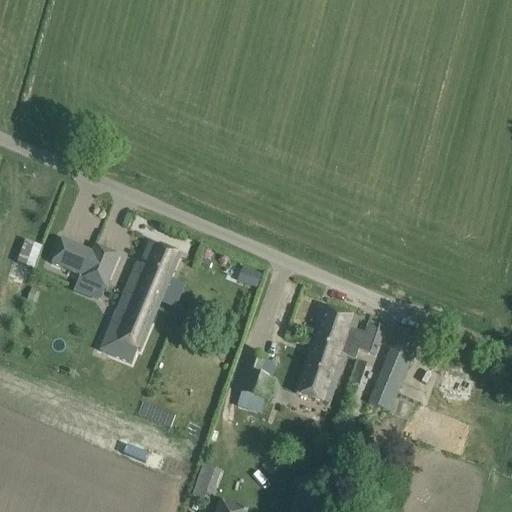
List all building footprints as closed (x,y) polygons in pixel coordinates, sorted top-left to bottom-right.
[(61,240),(51,265),(81,278),(92,253),(61,240)] [(25,242),(17,264),(33,270),(42,248),(25,242)] [(136,265),(122,298),(157,312),(157,311),(180,258),(149,245),(140,266),(136,265)] [(119,257),(95,247),(92,253),(81,278),(106,289),(119,257)] [(106,335),(99,352),(132,366),(137,352),(140,353),(148,335),(146,334),(150,324),(152,325),(157,312),(122,298),(115,316),(116,316),(108,336),(106,335)] [(346,357),(352,340),(358,321),(325,309),(318,328),(312,346),(346,357)] [(400,330),(369,404),(390,413),(420,339),(400,330)] [(346,357),(312,346),(295,395),(329,406),(346,357)] [(276,382),(260,377),(265,360),(251,355),(239,394),(269,404),(276,382)] [(359,386),(366,365),(357,362),(349,383),(359,386)] [(460,368),(440,374),(435,394),(450,408),(470,402),(475,382),(460,368)] [(221,473),(202,466),(192,497),(210,504),(221,473)] [(307,511),(312,492),(297,488),(290,511),(307,511)] [(245,511),(219,503),(216,511),(245,511)]
